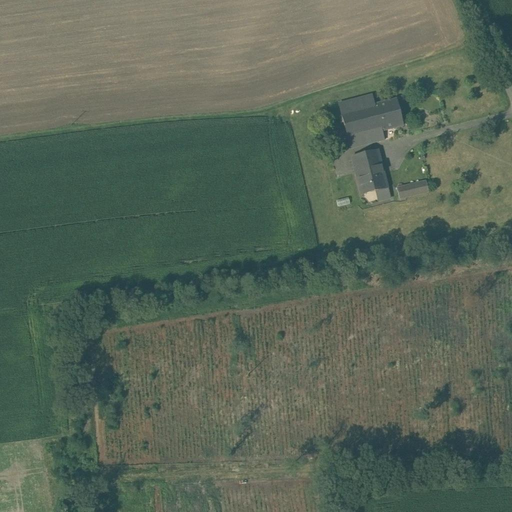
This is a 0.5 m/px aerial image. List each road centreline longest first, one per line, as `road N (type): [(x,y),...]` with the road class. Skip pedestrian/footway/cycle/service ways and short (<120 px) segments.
road 1 (track): [(482,37),(245,114),(0,139)]
road 2 (track): [(511,452),(318,456),(81,478),(60,486),(59,511)]
